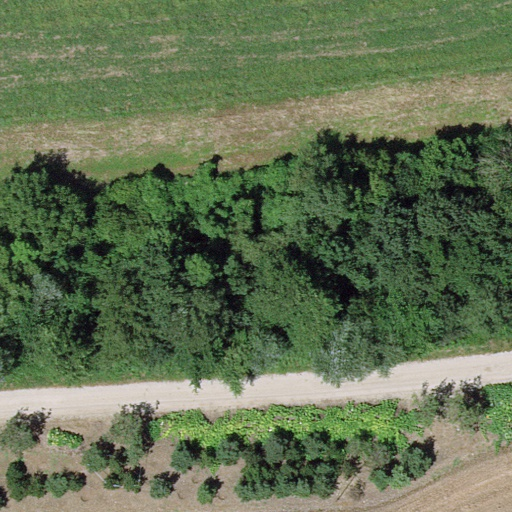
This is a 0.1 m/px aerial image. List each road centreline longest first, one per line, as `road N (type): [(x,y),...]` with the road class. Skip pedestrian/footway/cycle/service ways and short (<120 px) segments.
road 1 (motorway): [(0,100),(123,90),(511,33)]
road 2 (track): [(511,363),(327,385),(0,397)]
